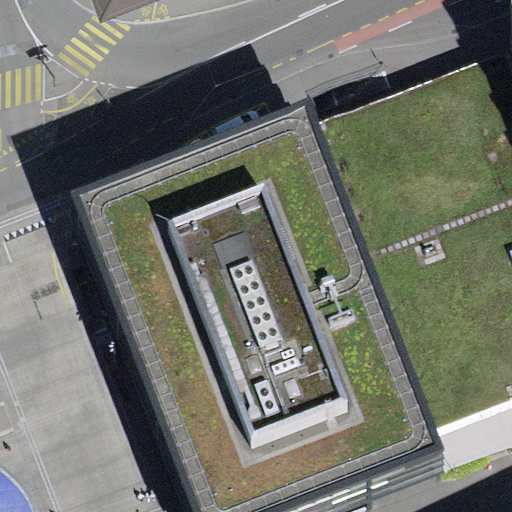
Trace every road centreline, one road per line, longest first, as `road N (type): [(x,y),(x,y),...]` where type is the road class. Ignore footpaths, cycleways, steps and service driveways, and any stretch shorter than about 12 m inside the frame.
road 1 (primary): [(0,176),(71,159),(256,44)]
road 2 (primary): [(19,0),(88,49),(136,68),(162,70),(256,44)]
